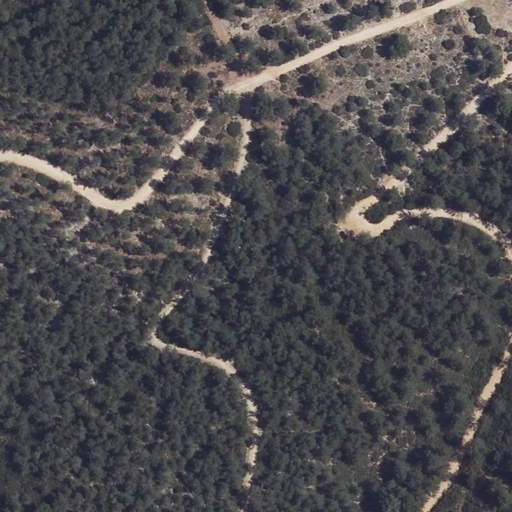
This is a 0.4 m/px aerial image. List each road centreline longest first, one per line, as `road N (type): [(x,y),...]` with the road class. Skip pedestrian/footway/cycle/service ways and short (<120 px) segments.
road 1 (track): [(458,0),(233,87),(143,196),(123,207),(103,204),(55,173),(0,159)]
road 2 (track): [(511,72),(364,208),(362,222),(371,229),(414,212),(452,213),(485,226),(511,252)]
road 3 (track): [(511,350),(426,511)]
